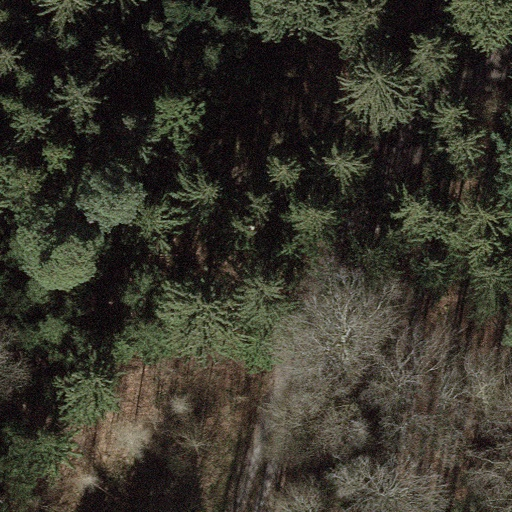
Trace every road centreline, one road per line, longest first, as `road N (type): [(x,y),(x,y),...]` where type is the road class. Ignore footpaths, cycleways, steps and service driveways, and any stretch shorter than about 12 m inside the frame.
road 1 (track): [(410,119),(124,201),(0,248)]
road 2 (track): [(410,119),(336,271),(245,511)]
road 3 (track): [(511,51),(410,119)]
